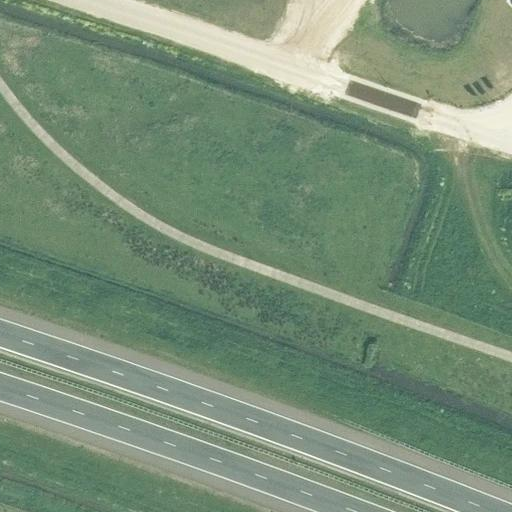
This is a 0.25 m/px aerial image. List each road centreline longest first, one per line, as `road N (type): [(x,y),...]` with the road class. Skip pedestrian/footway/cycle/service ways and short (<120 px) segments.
road 1 (motorway): [(494,511),(0,333)]
road 2 (motorway): [(0,386),(354,511)]
